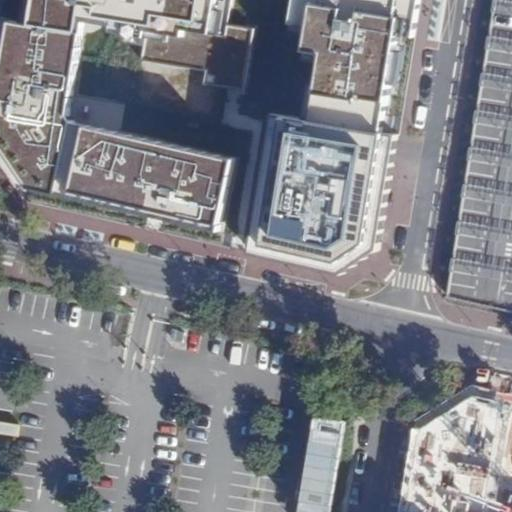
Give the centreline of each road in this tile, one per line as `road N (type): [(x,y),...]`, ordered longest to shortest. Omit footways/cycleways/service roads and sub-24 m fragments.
road 1 (tertiary): [(402,332),(3,242)]
road 2 (residential): [(456,0),(402,332)]
road 3 (residential): [(402,332),(372,511)]
